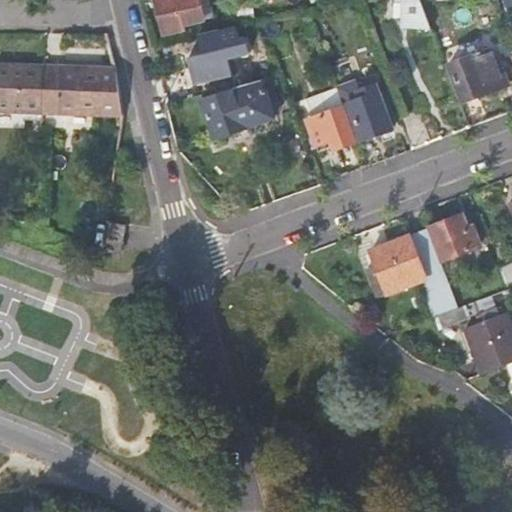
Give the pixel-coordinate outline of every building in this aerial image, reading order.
[(204,0),(157,0),(167,37),(187,31),(186,26),(207,21),(202,1),(204,0)] [(403,0),(404,26),(426,26),(425,0),(403,0)] [(199,38),(203,56),(190,60),(195,84),(231,75),(228,61),(249,55),(246,41),(237,43),(233,30),(199,38)] [(465,103),(459,105),(469,130),(488,123),(478,97),(508,86),(493,49),(450,66),(465,103)] [(0,116),(46,120),(50,75),(1,70),(1,78),(0,78),(0,116)] [(46,120),(123,127),(123,126),(121,88),(119,81),(50,75),(46,120)] [(263,83),(201,101),(211,138),(274,119),(263,83)] [(364,140),(359,142),(369,169),(383,164),(372,137),(393,129),(376,87),(359,93),(356,83),(338,89),(345,107),(351,106),(364,140)] [(356,144),(343,110),(307,123),(320,154),(333,149),(334,153),(356,144)] [(417,113),(402,119),(414,152),(421,149),(430,146),(417,113)] [(261,170),(273,205),(293,198),(279,162),(261,170)] [(431,230),(442,263),(480,248),(474,232),(469,233),(463,218),(431,230)] [(123,229),(109,227),(106,256),(119,258),(123,229)] [(426,232),(409,239),(425,281),(421,282),(435,319),(457,310),(426,232)] [(389,295),(421,282),(425,281),(409,239),(373,253),(378,265),(389,295)] [(381,298),(389,295),(378,265),(369,269),(381,298)] [(458,335),(475,380),(511,365),(511,361),(496,320),(490,322),(486,315),(471,321),(475,328),(458,335)]
